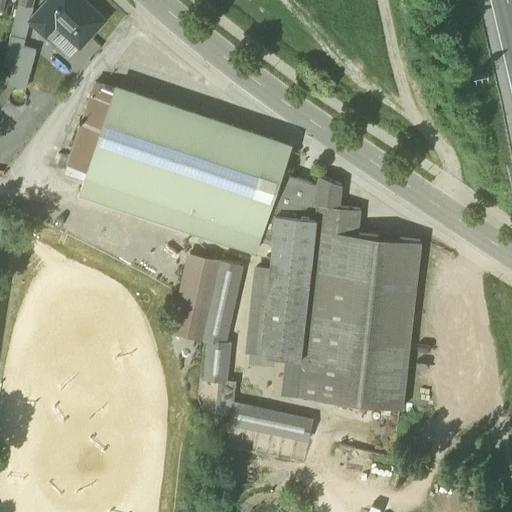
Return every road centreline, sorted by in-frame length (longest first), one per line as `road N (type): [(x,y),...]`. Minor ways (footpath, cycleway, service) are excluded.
road 1 (residential): [(511,256),(308,119),(153,0)]
road 2 (track): [(450,216),(511,473)]
road 3 (track): [(450,216),(451,153),(411,116),(381,0)]
